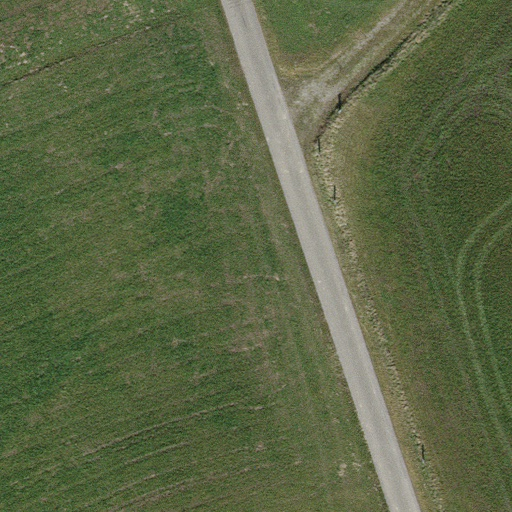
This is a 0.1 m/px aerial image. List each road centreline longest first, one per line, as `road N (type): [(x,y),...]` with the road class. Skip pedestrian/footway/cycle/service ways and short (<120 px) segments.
road 1 (track): [(238,0),(410,511)]
road 2 (track): [(419,0),(281,133)]
